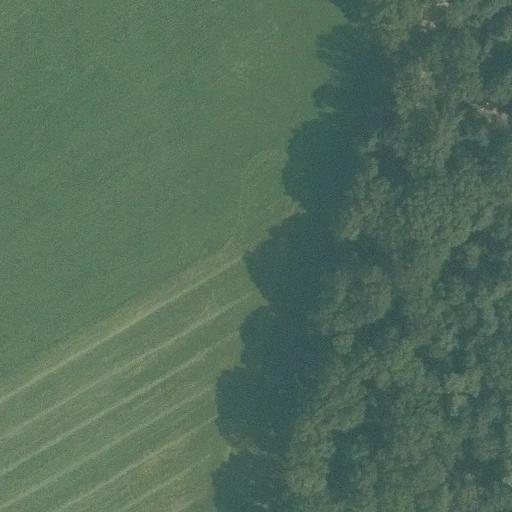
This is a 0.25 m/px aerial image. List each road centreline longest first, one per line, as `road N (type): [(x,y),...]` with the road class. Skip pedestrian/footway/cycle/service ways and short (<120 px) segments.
road 1 (track): [(420,43),(426,134),(396,511)]
road 2 (unclassified): [(511,125),(375,0)]
